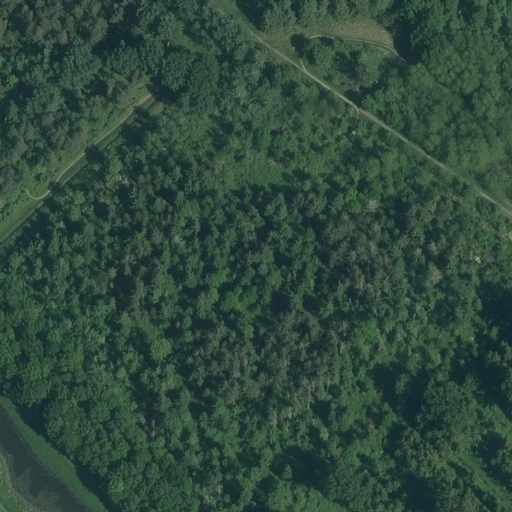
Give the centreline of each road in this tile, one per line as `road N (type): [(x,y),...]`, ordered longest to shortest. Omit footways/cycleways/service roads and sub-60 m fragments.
road 1 (track): [(187,83),(0,254)]
road 2 (track): [(36,198),(160,86)]
